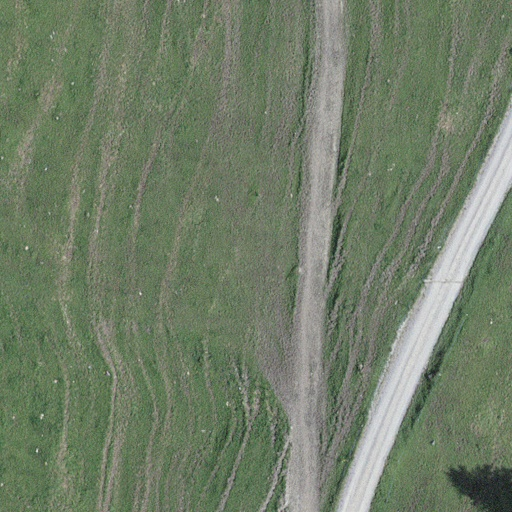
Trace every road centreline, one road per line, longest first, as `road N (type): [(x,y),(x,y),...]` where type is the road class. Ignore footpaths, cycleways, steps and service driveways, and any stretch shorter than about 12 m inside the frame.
road 1 (track): [(317,511),(341,0)]
road 2 (track): [(511,140),(367,511)]
